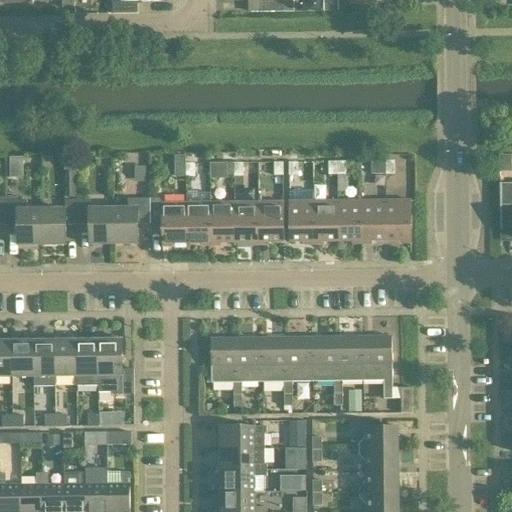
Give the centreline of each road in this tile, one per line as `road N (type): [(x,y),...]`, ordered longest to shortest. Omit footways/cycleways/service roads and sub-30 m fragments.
road 1 (residential): [(172,279),(459,277)]
road 2 (residential): [(459,277),(451,26)]
road 3 (residential): [(461,511),(459,277)]
road 4 (residential): [(172,511),(172,279)]
road 5 (residential): [(0,28),(197,26),(197,0)]
road 6 (residential): [(0,281),(172,279)]
